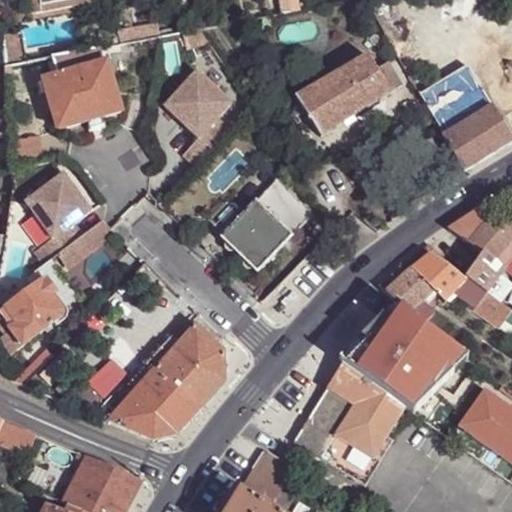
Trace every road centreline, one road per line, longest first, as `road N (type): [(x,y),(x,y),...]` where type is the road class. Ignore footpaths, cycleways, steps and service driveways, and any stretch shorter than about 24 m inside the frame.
road 1 (residential): [(511,165),(397,244),(281,356)]
road 2 (residential): [(140,218),(281,356)]
road 3 (residential): [(0,404),(182,479)]
road 4 (residential): [(281,356),(182,479)]
